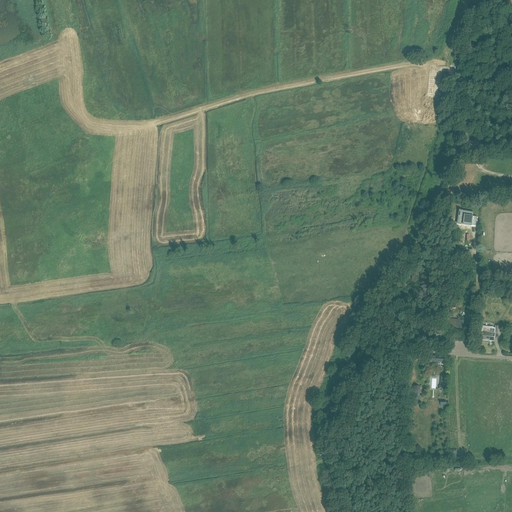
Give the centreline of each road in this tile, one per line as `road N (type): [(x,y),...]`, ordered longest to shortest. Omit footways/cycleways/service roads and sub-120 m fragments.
road 1 (track): [(470,141),(445,171),(428,221),(342,375),(325,445),(341,511)]
road 2 (track): [(157,123),(323,80),(449,65)]
road 3 (track): [(473,228),(478,277),(469,352)]
